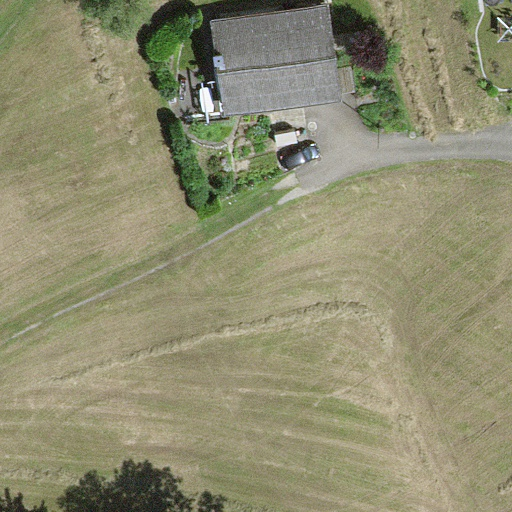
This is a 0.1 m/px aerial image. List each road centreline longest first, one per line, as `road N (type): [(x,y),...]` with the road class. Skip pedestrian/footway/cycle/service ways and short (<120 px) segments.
road 1 (track): [(352,167),(193,263),(47,327),(0,358)]
road 2 (track): [(352,167),(511,161)]
